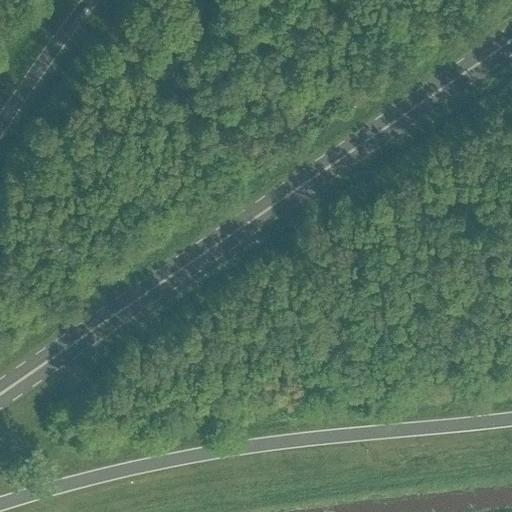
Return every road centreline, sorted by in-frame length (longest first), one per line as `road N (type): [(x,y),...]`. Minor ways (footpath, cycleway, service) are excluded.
road 1 (primary): [(0,397),(511,42)]
road 2 (primary): [(0,506),(239,450),(511,417)]
road 3 (primary): [(89,0),(0,125)]
